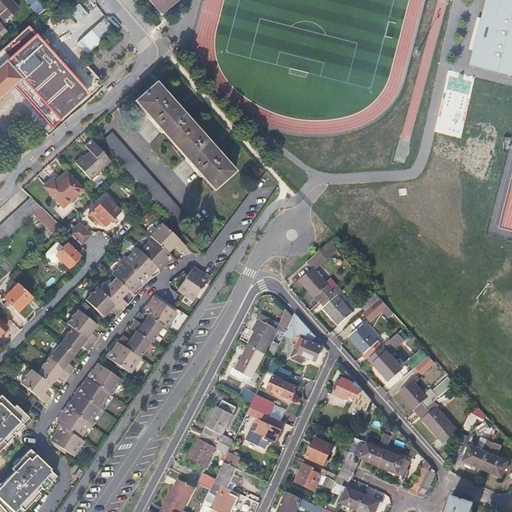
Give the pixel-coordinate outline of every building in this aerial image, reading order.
[(17,8),(9,0),(0,0),(0,15),(4,20),(17,8)] [(43,8),(36,0),(24,0),(37,14),(43,8)] [(145,0),(157,13),(173,0),(145,0)] [(511,0),(486,0),(482,18),(477,17),(469,49),(474,50),(470,65),(511,75),(511,73),(511,0)] [(3,57),(5,60),(21,78),(32,90),(53,72),(23,39),(3,57)] [(0,96),(21,78),(5,60),(0,64),(0,96)] [(416,83),(430,87),(435,70),(422,65),(416,83)] [(157,82),(135,101),(215,189),(236,170),(157,82)] [(155,202),(178,227),(189,217),(135,157),(112,131),(101,141),(125,167),(152,198),(155,202)] [(80,156),(74,162),(90,179),(110,161),(94,144),(88,150),(89,152),(85,156),(80,156)] [(82,187),(66,169),(55,179),(52,176),(42,185),(62,206),(82,187)] [(41,206),(31,196),(0,223),(0,243),(32,215),(41,206)] [(119,210),(105,197),(87,215),(95,223),(98,220),(104,226),(104,225),(119,210)] [(51,216),(41,206),(32,215),(43,225),(51,216)] [(62,227),(54,219),(46,227),(53,235),(58,231),(62,227)] [(152,231),(152,232),(165,245),(174,237),(175,238),(178,235),(163,219),(158,224),(157,222),(154,225),(156,227),(152,231)] [(72,236),(81,245),(92,234),(79,222),(68,232),(72,236)] [(85,249),(82,246),(81,245),(72,236),(68,232),(64,228),(62,227),(58,231),(68,241),(62,247),(54,255),(59,259),(67,267),(79,255),(85,249)] [(139,243),(141,246),(154,260),(156,257),(155,255),(165,246),(165,245),(152,232),(148,236),(146,235),(143,238),(143,239),(139,243)] [(338,249),(330,241),(307,261),(315,270),(338,249)] [(54,255),(62,247),(57,242),(45,254),(45,257),(51,263),(55,263),(59,259),(54,255)] [(134,253),(130,257),(143,271),(151,263),(153,264),(156,261),(154,260),(141,246),(137,250),(136,248),(133,251),(134,253)] [(116,268),(118,270),(131,284),(133,282),(133,280),(143,271),(130,257),(125,261),(124,260),(121,262),(121,264),(116,268)] [(200,268),(186,288),(202,299),(218,277),(211,272),(210,275),(200,268)] [(320,301),(337,286),(333,281),(328,285),(312,268),(299,280),(314,297),(315,296),(320,301)] [(110,279),(107,282),(126,305),(130,300),(123,292),(131,284),(118,270),(114,274),(113,273),(109,277),(110,279)] [(126,305),(107,282),(102,286),(101,284),(93,292),(105,307),(114,300),(122,309),(126,305)] [(17,310),(31,296),(17,283),(3,297),(17,310)] [(342,291),(337,286),(320,301),(325,306),(324,308),(339,325),(352,313),(337,295),(342,291)] [(370,307),(377,301),(370,293),(358,304),(365,311),(370,307)] [(153,315),(164,323),(169,327),(174,320),(173,319),(182,306),(171,298),(164,308),(156,302),(149,313),(153,315)] [(387,305),(381,298),(377,301),(370,307),(376,314),(387,305)] [(75,312),(71,316),(85,329),(93,320),(95,322),(98,318),(81,304),(78,308),(77,307),(74,310),(75,312)] [(370,320),(376,314),(370,307),(365,311),(363,313),(370,320)] [(292,316),(285,308),(278,322),(279,323),(279,324),(286,327),(287,327),(292,316)] [(0,333),(11,321),(0,310),(0,333)] [(317,343),(320,341),(294,311),(292,316),(287,327),(294,330),(313,338),(317,343)] [(260,320),(248,344),(264,353),(279,324),(279,323),(278,322),(260,313),(258,319),(260,320)] [(155,336),(164,323),(153,315),(145,325),(138,320),(131,330),(135,333),(146,342),(151,345),(156,338),(155,336)] [(65,326),(61,330),(83,350),(87,346),(78,337),(85,329),(71,316),(68,320),(67,320),(63,324),(65,326)] [(369,358),(383,346),(363,324),(349,337),(369,358)] [(291,337),(294,330),(287,327),(286,327),(283,334),(291,337)] [(53,336),(48,341),(63,354),(70,346),(79,354),(83,350),(61,330),(58,334),(55,332),(52,334),(53,336)] [(402,337),(398,332),(383,346),(369,358),(389,380),(396,373),(402,368),(401,367),(387,351),(402,337)] [(137,354),(146,342),(135,333),(128,343),(120,338),(113,348),(119,352),(134,363),(138,356),(137,354)] [(299,337),(291,356),(301,361),(304,355),(315,360),(321,346),(299,337)] [(268,355),(272,357),(280,342),(275,340),(268,355)] [(42,349),(37,354),(51,367),(60,358),(61,360),(64,356),(63,354),(48,341),(44,345),(42,345),(40,348),(42,349)] [(264,353),(248,344),(235,369),(232,368),(230,373),(249,383),(264,353)] [(131,368),(134,363),(119,352),(113,361),(102,354),(99,358),(123,375),(126,371),(129,373),(132,369),(131,368)] [(416,353),(401,367),(402,368),(396,373),(400,378),(422,359),(416,353)] [(29,361),(25,365),(42,381),(44,378),(43,376),(51,367),(37,354),(33,358),(31,357),(28,360),(29,361)] [(433,362),(428,355),(416,366),(422,372),(433,362)] [(120,380),(123,375),(99,358),(96,362),(106,370),(99,379),(100,380),(115,391),(119,385),(120,386),(123,382),(120,380)] [(266,370),(286,379),(289,372),(270,363),(266,370)] [(19,373),(15,378),(29,391),(37,383),(39,384),(42,381),(25,365),(21,370),(20,370),(18,372),(19,373)] [(366,412),(371,398),(346,370),(342,379),(338,378),(333,389),(337,391),(336,393),(348,398),(350,395),(354,397),(350,407),(366,412)] [(296,386),(273,376),(268,388),(275,392),(274,394),(286,399),(287,398),(290,399),(296,386)] [(452,383),(446,377),(431,390),(430,389),(424,394),(414,383),(418,379),(415,376),(399,392),(414,408),(416,405),(422,411),(450,385),(452,383)] [(29,391),(15,378),(10,383),(8,381),(6,384),(6,385),(1,390),(19,406),(21,403),(20,401),(29,391)] [(115,391),(100,380),(92,389),(91,388),(88,392),(106,405),(109,400),(111,401),(113,398),(112,396),(115,391)] [(457,392),(450,385),(422,411),(419,413),(418,414),(444,442),(453,433),(455,428),(435,406),(438,404),(441,406),(457,392)] [(252,399),(254,395),(256,392),(245,386),(241,393),(252,399)] [(102,410),(106,405),(88,392),(86,395),(87,396),(80,406),(94,416),(96,417),(99,413),(101,414),(103,412),(102,410)] [(260,412),(267,416),(273,404),(254,395),(252,399),(251,402),(249,407),(260,412)] [(90,421),(94,416),(80,406),(78,405),(71,414),(70,413),(67,417),(68,418),(85,430),(88,426),(89,426),(92,422),(90,421)] [(202,432),(230,447),(233,441),(221,435),(232,414),(216,405),(202,432)] [(257,419),(260,412),(249,407),(246,414),(257,419)] [(478,415),(469,411),(463,425),(472,429),(478,415)] [(0,450),(15,434),(9,429),(12,427),(0,415),(0,450)] [(86,431),(85,430),(68,418),(66,421),(66,422),(59,432),(75,444),(79,438),(81,440),(82,437),(82,436),(86,431)] [(255,420),(247,437),(266,446),(269,439),(275,442),(280,430),(270,425),(268,427),(255,420)] [(71,449),(75,444),(59,432),(52,442),(50,442),(48,445),(66,458),(69,453),(70,454),(73,450),(71,449)] [(221,466),(223,462),(230,447),(202,432),(188,459),(204,467),(214,447),(221,451),(215,463),(221,466)] [(360,457),(361,457),(379,465),(386,450),(392,436),(386,433),(385,433),(379,447),(367,441),(363,451),(360,457)] [(342,466),(355,472),(357,467),(358,463),(355,461),(354,457),(356,454),(356,453),(358,448),(363,451),(367,441),(355,436),(353,440),(348,452),(346,457),(344,461),(342,466)] [(315,437),(306,456),(324,465),(332,445),(315,437)] [(482,467),(493,441),(488,439),(483,449),(470,444),(464,459),(482,467)] [(500,444),(493,441),(482,467),(501,475),(507,459),(495,454),(500,444)] [(339,459),(344,461),(346,457),(348,452),(344,450),(339,459)] [(386,450),(379,465),(397,473),(398,470),(404,458),(386,450)] [(224,460),(235,466),(240,457),(228,451),(224,460)] [(18,459),(0,484),(0,503),(5,507),(3,511),(5,511),(26,511),(35,499),(34,498),(36,493),(39,495),(51,477),(45,473),(47,469),(26,455),(22,461),(18,459)] [(410,460),(404,458),(398,470),(404,477),(410,460)] [(226,487),(235,467),(223,462),(221,466),(214,480),(213,482),(226,487)] [(326,476),(328,470),(315,465),(315,467),(304,463),(295,482),(313,490),(317,481),(315,480),(318,473),(326,476)] [(352,478),(355,472),(342,466),(338,475),(350,481),(352,478)] [(410,490),(418,493),(420,487),(428,470),(420,466),(410,490)] [(77,476),(82,470),(77,467),(73,473),(77,476)] [(428,490),(436,473),(428,470),(420,487),(428,490)] [(334,484),(338,475),(333,473),(329,482),(334,484)] [(210,489),(213,482),(214,480),(203,474),(198,483),(210,489)] [(177,479),(160,511),(180,511),(193,488),(177,479)] [(229,493),(230,489),(226,487),(213,482),(210,489),(208,493),(216,496),(212,504),(205,500),(203,504),(210,508),(218,511),(230,511),(237,497),(229,493)] [(357,510),(363,494),(347,487),(340,502),(357,510)] [(322,511),(324,508),(322,507),(286,491),(277,511),(279,511),(295,511),(299,505),(315,511),(316,511),(322,511)] [(374,511),(379,501),(363,494),(357,510),(362,511),(374,511)] [(470,511),(474,502),(451,495),(445,511),(470,511)]
